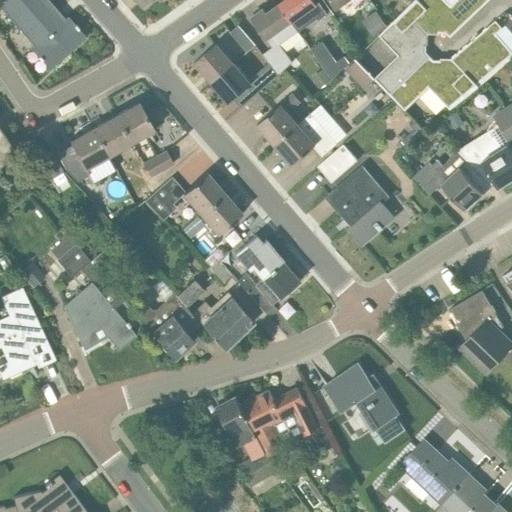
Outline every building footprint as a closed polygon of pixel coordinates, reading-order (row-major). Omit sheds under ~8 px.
[(0,0),(0,5),(13,21),(37,0),(0,0)] [(65,20),(47,0),(37,0),(13,21),(35,46),(65,20)] [(286,0),(280,5),(299,32),(317,18),(319,21),(328,14),(319,2),(317,3),(314,0),(286,0)] [(328,0),(335,9),(347,0),(328,0)] [(398,0),(405,8),(413,0),(398,0)] [(458,0),(452,6),(446,0),(416,0),(406,10),(429,35),(429,34),(446,33),(451,37),(489,0),(458,0)] [(281,45),(299,32),(280,5),(268,13),(264,8),(251,18),(272,47),(263,54),(269,63),(279,75),(284,70),(292,62),(281,45)] [(374,37),(388,26),(377,10),(362,21),(374,37)] [(399,56),(375,79),(390,94),(430,56),(426,52),(428,35),(429,35),(406,10),(380,36),(399,56)] [(68,18),(65,20),(35,46),(33,49),(50,69),(85,37),(68,18)] [(483,83),(510,60),(511,58),(511,51),(497,33),(503,28),(496,20),(457,53),(483,83)] [(246,51),(254,44),(239,25),(230,32),(246,51)] [(332,79),(341,70),(321,42),(310,49),(324,68),(332,79)] [(195,62),(212,82),(234,63),(217,43),(195,62)] [(451,110),(483,83),(457,53),(451,59),(434,60),(430,56),(390,94),(405,110),(429,88),(451,110)] [(364,89),(375,79),(355,60),(345,70),(364,89)] [(251,84),(248,80),(234,63),(212,82),(229,103),(251,84)] [(248,80),(251,84),(258,92),(263,88),(279,75),(269,63),(248,80)] [(324,68),(311,78),(319,88),(332,79),(324,68)] [(300,88),(284,70),(279,75),(263,88),(279,106),(258,124),(275,145),(299,124),(289,112),(301,102),(294,93),(300,88)] [(116,115),(131,143),(155,130),(140,102),(116,115)] [(511,141),(511,120),(509,116),(511,114),(511,111),(508,106),(495,114),(511,141)] [(463,125),(456,112),(446,118),(454,131),(463,125)] [(299,124),(275,145),(292,165),(314,147),(322,157),(337,144),(311,114),(299,124)] [(93,128),(109,155),(131,143),(116,115),(93,128)] [(406,147),(425,130),(414,120),(397,136),(406,147)] [(109,155),(93,128),(58,147),(69,166),(80,160),(85,168),(109,155)] [(2,131),(0,131),(0,172),(2,171),(0,168),(0,165),(18,154),(2,131)] [(460,150),(492,185),(496,182),(500,188),(511,179),(511,149),(509,145),(501,150),(490,132),(460,150)] [(358,161),(344,145),(318,167),(332,184),(358,161)] [(150,177),(174,164),(165,150),(142,163),(150,177)] [(492,185),(460,150),(443,165),(439,160),(433,165),(430,162),(426,166),(465,209),(492,185)] [(54,188),(67,181),(51,151),(38,158),(54,188)] [(380,231),(383,228),(379,223),(391,214),(381,203),(388,197),(362,167),(328,197),(353,227),(350,229),(363,243),(379,229),(380,231)] [(201,214),(225,193),(207,173),(183,193),(201,214)] [(172,176),(154,191),(144,200),(162,220),(176,207),(169,199),(182,188),(172,176)] [(242,213),(225,193),(201,214),(218,233),(242,213)] [(250,269),(245,273),(254,285),(283,261),(266,241),(262,244),(256,236),(236,253),(250,269)] [(97,280),(105,290),(111,285),(105,277),(98,269),(76,245),(58,261),(71,277),(85,266),(97,280)] [(212,267),(218,261),(220,260),(214,253),(206,261),(212,267)] [(116,268),(109,259),(98,269),(105,277),(116,268)] [(223,267),(218,261),(212,267),(209,269),(223,284),(232,276),(223,267)] [(254,285),(246,291),(251,297),(264,312),(273,305),(272,304),(279,298),(280,298),(300,281),(283,261),(254,285)] [(245,273),(237,280),(246,291),(254,285),(245,273)] [(176,295),(187,306),(204,290),(194,279),(176,295)] [(124,300),(111,285),(105,290),(101,294),(92,284),(65,307),(84,348),(85,348),(85,346),(99,339),(92,326),(98,321),(119,347),(135,334),(114,309),(124,300)] [(38,366),(54,359),(31,307),(22,287),(0,297),(8,315),(0,318),(0,368),(4,378),(37,363),(38,366)] [(504,326),(482,290),(449,310),(451,313),(453,311),(461,325),(462,324),(470,338),(460,348),(486,373),(499,359),(511,345),(511,341),(500,330),(504,326)] [(192,312),(201,322),(225,348),(254,321),(227,291),(210,308),(204,301),(192,312)] [(187,306),(176,295),(175,294),(171,298),(170,298),(168,298),(158,307),(157,309),(151,310),(148,306),(137,316),(173,358),(194,340),(189,334),(201,322),(192,312),(191,313),(186,307),(187,306)] [(376,427),(377,427),(387,442),(407,429),(397,414),(398,413),(379,384),(374,387),(359,364),(326,386),(343,410),(358,400),(376,427)] [(266,453),(270,455),(286,447),(285,445),(318,429),(298,388),(275,400),(269,390),(242,405),(266,453)] [(278,470),(270,455),(266,453),(242,405),(237,395),(218,405),(238,446),(245,443),(253,459),(240,465),(251,485),(278,470)] [(429,458),(417,447),(401,464),(409,470),(398,482),(421,503),(432,491),(444,502),(469,474),(458,465),(456,469),(435,451),(429,458)] [(331,467),(335,474),(346,469),(340,458),(333,462),(331,467)] [(453,511),(489,511),(495,506),(475,487),(479,483),(469,474),(444,502),(454,511),(453,511)] [(71,496),(58,479),(40,491),(13,497),(15,503),(0,506),(0,511),(52,511),(56,509),(58,511),(87,511),(74,494),(71,496)]
